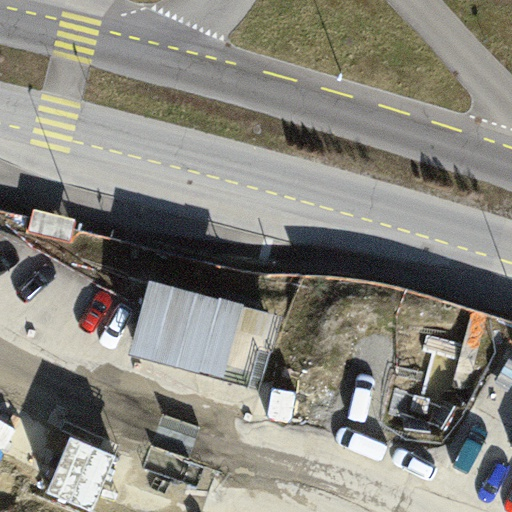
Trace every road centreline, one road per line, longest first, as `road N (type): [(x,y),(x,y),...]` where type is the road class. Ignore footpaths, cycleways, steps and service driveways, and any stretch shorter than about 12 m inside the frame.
road 1 (primary): [(511,162),(0,19)]
road 2 (primary): [(0,107),(511,246)]
